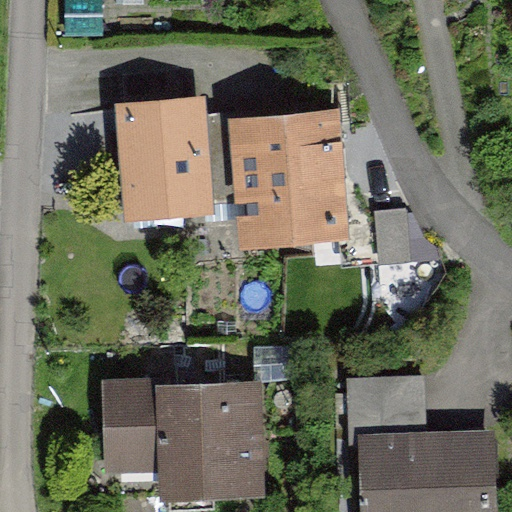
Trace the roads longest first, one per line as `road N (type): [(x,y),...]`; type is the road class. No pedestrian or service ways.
road 1 (residential): [(32,0),(9,448),(18,511)]
road 2 (residential): [(340,0),(448,219),(511,265)]
